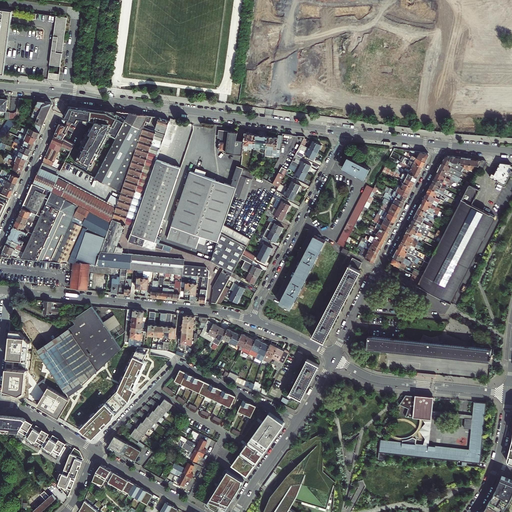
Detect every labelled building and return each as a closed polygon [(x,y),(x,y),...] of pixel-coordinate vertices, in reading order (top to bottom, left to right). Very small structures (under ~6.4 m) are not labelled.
[(10,9),(0,7),(0,72),(11,74),(19,10),(10,9)] [(69,17),(63,17),(60,37),(71,38),(74,18),(69,17)] [(65,79),(70,43),(60,42),(58,50),(54,80),(65,81),(65,79)] [(42,101),(39,101),(32,117),(38,119),(45,102),(42,101)] [(45,102),(38,119),(33,129),(40,132),(53,104),(52,103),(49,102),(45,102)] [(75,106),(69,105),(64,116),(77,122),(79,118),(85,119),(84,121),(88,123),(90,119),(95,121),(94,125),(92,129),(91,132),(89,131),(88,131),(87,135),(85,139),(83,142),(82,146),(84,148),(77,162),(91,169),(92,167),(94,164),(94,162),(96,163),(98,158),(101,153),(105,145),(107,142),(108,141),(109,137),(111,134),(117,137),(130,113),(106,110),(95,108),(86,107),(75,106)] [(96,178),(121,192),(144,128),(146,121),(148,115),(140,114),(130,113),(117,137),(96,178)] [(159,152),(169,124),(170,121),(160,118),(156,130),(156,132),(144,128),(121,192),(119,199),(116,207),(112,219),(124,224),(133,227),(156,159),(158,155),(159,152)] [(61,123),(56,135),(64,139),(69,129),(72,123),(68,122),(67,126),(61,123)] [(173,125),(169,124),(159,152),(166,155),(176,126),(173,125)] [(21,131),(38,138),(39,135),(40,132),(33,129),(30,128),(28,131),(27,130),(23,128),(21,131)] [(226,153),(242,155),(243,150),(244,141),(240,140),(240,138),(238,138),(238,140),(237,140),(238,132),(233,132),(219,130),(218,133),(218,138),(220,138),(220,141),(219,141),(218,150),(226,151),(226,153)] [(36,141),(38,138),(21,131),(20,134),(19,133),(18,135),(20,135),(19,137),(20,138),(26,140),(35,144),(36,141)] [(251,134),(245,134),(244,141),(243,150),(247,151),(248,148),(254,149),(255,148),(256,135),(251,134)] [(62,146),(71,150),(75,143),(69,141),(64,139),(56,135),(54,138),(52,142),(62,146)] [(265,155),(268,137),(264,136),(256,135),(255,148),(256,149),(261,149),(261,152),(263,152),(263,157),(265,157),(265,155)] [(278,138),(268,137),(265,155),(280,157),(281,150),(283,136),(281,136),(279,135),(278,138)] [(34,146),(35,144),(26,140),(24,143),(19,140),(16,139),(15,142),(33,149),(34,146)] [(310,148),(318,153),(322,145),(317,142),(314,141),(310,148)] [(31,152),(33,149),(15,142),(14,142),(12,147),(17,149),(30,155),(31,152)] [(51,144),(50,146),(60,151),(62,146),(52,142),(51,144)] [(44,160),(43,162),(61,169),(63,166),(59,164),(59,167),(54,165),(56,159),(60,151),(50,146),(47,154),(44,160)] [(316,156),(318,153),(310,148),(306,156),(314,160),(316,156)] [(15,154),(28,160),(29,157),(30,155),(17,149),(15,154)] [(416,157),(426,162),(430,155),(429,154),(429,153),(419,152),(416,157)] [(425,164),(426,162),(416,157),(413,155),(409,153),(407,156),(412,158),(413,159),(412,161),(424,167),(425,164)] [(8,154),(7,158),(25,166),(26,163),(28,160),(15,154),(14,157),(8,154)] [(445,157),(443,162),(461,171),(462,168),(460,167),(461,166),(457,164),(449,160),(451,156),(448,156),(445,157)] [(458,157),(451,156),(449,160),(457,164),(458,163),(460,164),(461,157),(458,157)] [(464,168),(467,170),(470,171),(472,159),(469,159),(461,157),(460,164),(465,164),(464,168)] [(25,166),(7,158),(6,158),(5,160),(7,162),(9,161),(11,162),(10,163),(15,165),(13,168),(14,169),(13,172),(21,176),(23,171),(25,166)] [(343,168),(365,179),(370,169),(348,158),(345,163),(343,168)] [(403,163),(421,172),(423,169),(424,167),(412,161),(405,158),(403,163)] [(178,167),(156,159),(133,227),(132,228),(131,233),(154,241),(180,168),(178,167)] [(478,160),(472,159),(470,171),(473,173),(474,165),(479,166),(482,160),(478,160)] [(299,168),(301,165),(293,160),(291,164),(299,168)] [(479,166),(478,168),(483,170),(486,164),(485,161),(482,160),(479,166)] [(299,168),(308,173),(310,169),(312,165),(303,161),(301,165),(299,168)] [(420,174),(421,172),(403,163),(401,162),(400,164),(407,168),(405,170),(418,177),(420,174)] [(442,163),(440,167),(454,174),(461,177),(463,172),(461,171),(443,162),(442,163)] [(507,164),(500,163),(494,175),(492,173),(490,177),(504,185),(510,174),(511,175),(511,166),(511,164),(507,164)] [(299,168),(291,164),(289,168),(297,172),(295,176),(304,180),(306,177),(308,173),(299,168)] [(166,238),(197,248),(199,243),(205,245),(206,241),(217,244),(221,232),(223,225),(234,195),(243,168),(237,166),(232,185),(189,171),(166,238)] [(398,166),(395,171),(416,182),(417,179),(418,177),(405,170),(398,166)] [(285,174),(287,171),(288,170),(282,167),(273,184),(279,187),(285,174)] [(416,182),(395,171),(386,167),(383,171),(396,178),(397,176),(402,179),(401,181),(403,182),(413,187),(415,184),(416,182)] [(439,169),(438,172),(460,183),(461,180),(458,179),(459,178),(453,176),(454,174),(440,167),(439,169)] [(243,168),(234,195),(245,199),(254,174),(251,172),(243,168)] [(18,181),(20,177),(8,172),(3,170),(0,175),(0,176),(2,178),(3,178),(6,179),(17,184),(18,181)] [(79,206),(90,211),(111,222),(112,219),(116,207),(107,203),(58,177),(57,177),(40,170),(39,172),(34,184),(52,192),(79,206)] [(462,191),(465,192),(468,187),(465,186),(460,183),(438,172),(437,174),(435,177),(444,181),(450,184),(451,182),(454,183),(464,188),(462,191)] [(434,179),(433,182),(450,190),(451,188),(443,184),(444,181),(435,177),(434,179)] [(17,184),(6,179),(3,178),(2,178),(0,182),(0,184),(3,186),(14,190),(16,187),(17,184)] [(289,188),(298,193),(300,189),(301,185),(293,181),(289,188)] [(412,189),(413,187),(403,182),(401,187),(411,192),(412,189)] [(431,184),(430,187),(442,193),(444,190),(448,193),(450,190),(433,182),(431,184)] [(0,191),(11,197),(13,194),(14,190),(3,186),(0,184),(0,191)] [(23,208),(41,216),(52,192),(34,184),(32,186),(27,197),(23,208)] [(452,217),(444,233),(442,238),(432,258),(429,263),(427,268),(424,273),(421,279),(418,286),(451,304),(452,303),(451,303),(494,218),(495,217),(471,204),(479,190),(469,185),(468,187),(465,192),(463,197),(460,202),(458,207),(455,213),(452,217)] [(399,193),(408,197),(410,194),(411,192),(401,187),(399,186),(397,191),(399,193)] [(289,188),(286,187),(283,195),(276,191),(275,194),(281,197),(283,195),(294,200),(295,198),(298,193),(289,188)] [(442,193),(430,187),(429,189),(428,192),(441,198),(443,200),(444,200),(445,198),(441,195),(442,193)] [(0,221),(9,202),(11,197),(0,191),(0,221)] [(22,259),(53,262),(67,232),(75,215),(79,206),(52,192),(41,216),(39,220),(38,222),(36,228),(34,232),(33,234),(32,237),(27,246),(25,253),(22,259)] [(385,198),(403,207),(405,204),(405,202),(392,195),(388,193),(386,192),(384,197),(385,198)] [(426,194),(425,197),(437,203),(438,204),(439,201),(441,198),(428,192),(426,194)] [(407,199),(408,197),(399,193),(398,195),(394,193),(392,195),(405,202),(407,199)] [(107,203),(116,207),(119,199),(111,195),(107,203)] [(424,198),(422,202),(439,211),(441,208),(436,206),(437,203),(425,197),(424,198)] [(402,209),(403,207),(385,198),(383,203),(384,204),(400,212),(402,209)] [(274,206),(278,209),(287,213),(289,209),(291,205),(282,201),(278,199),(274,206)] [(421,204),(420,207),(432,214),(433,211),(439,214),(440,211),(439,211),(422,202),(421,204)] [(399,214),(400,212),(384,204),(381,208),(398,217),(399,214)] [(90,211),(79,206),(75,215),(67,232),(53,262),(68,263),(69,261),(84,228),(82,226),(85,220),(90,211)] [(418,210),(417,212),(430,219),(435,222),(437,219),(433,217),(434,215),(432,214),(420,207),(418,210)] [(39,220),(41,216),(23,208),(21,211),(20,214),(29,218),(30,216),(35,218),(39,220)] [(268,209),(265,214),(270,217),(273,218),(275,216),(283,221),(285,217),(287,213),(278,209),(278,210),(275,208),(273,212),(268,209)] [(378,214),(395,222),(397,219),(398,217),(381,208),(378,214)] [(85,220),(82,226),(84,228),(69,261),(74,263),(90,265),(94,266),(96,266),(106,237),(111,222),(90,211),(85,220)] [(416,214),(414,217),(432,226),(433,224),(429,222),(430,219),(417,212),(416,214)] [(18,217),(17,220),(27,225),(31,226),(36,228),(38,222),(29,218),(20,214),(18,217)] [(394,224),(395,222),(378,214),(376,219),(392,227),(394,224)] [(413,219),(412,222),(425,229),(426,227),(431,229),(432,226),(414,217),(413,219)] [(392,228),(392,227),(376,219),(375,218),(374,221),(379,223),(378,226),(390,232),(392,228)] [(122,294),(125,294),(127,279),(127,272),(128,269),(134,269),(136,270),(138,270),(144,271),(150,271),(152,271),(154,272),(160,272),(166,273),(171,273),(176,274),(182,274),(184,275),(185,275),(192,276),(198,276),(201,276),(203,277),(209,277),(209,271),(206,267),(184,265),(184,259),(122,253),(123,251),(122,248),(117,246),(123,227),(125,227),(126,226),(132,228),(133,227),(124,224),(112,219),(111,222),(106,237),(96,266),(98,266),(102,266),(105,267),(109,267),(113,267),(121,268),(121,275),(121,276),(119,293),(122,294)] [(27,225),(17,220),(16,223),(14,226),(28,232),(33,234),(34,232),(30,230),(26,228),(27,225)] [(266,228),(267,229),(280,235),(283,230),(284,227),(275,223),(275,224),(271,222),(269,226),(268,225),(266,228)] [(425,229),(412,222),(411,224),(409,227),(423,234),(424,232),(428,234),(430,231),(425,229)] [(248,245),(251,239),(223,225),(221,232),(247,246),(248,245)] [(23,233),(27,235),(28,232),(14,226),(12,230),(10,236),(9,238),(22,244),(24,241),(21,239),(23,233)] [(370,228),(387,237),(389,234),(390,232),(378,226),(376,228),(371,226),(370,228)] [(423,234),(409,227),(408,229),(407,232),(419,238),(420,239),(423,234)] [(386,239),(387,237),(370,228),(369,231),(373,233),(371,235),(373,236),(385,242),(386,239)] [(278,239),(280,235),(267,229),(264,236),(276,243),(278,239)] [(241,258),(243,255),(245,251),(247,246),(221,232),(217,244),(211,261),(218,265),(217,266),(219,267),(220,266),(224,268),(213,288),(214,289),(212,303),(214,303),(217,303),(225,287),(229,279),(231,276),(235,269),(241,258)] [(419,238),(407,232),(406,234),(404,237),(417,244),(418,241),(419,238)] [(154,241),(131,233),(128,241),(154,250),(156,247),(157,242),(155,242),(154,241)] [(326,241),(315,236),(302,260),(287,289),(280,303),(291,309),(326,241)] [(383,244),(385,242),(373,236),(371,239),(367,236),(366,239),(382,247),(383,244)] [(361,243),(355,240),(349,237),(348,241),(347,242),(359,248),(361,243)] [(403,239),(401,242),(415,249),(416,246),(422,250),(423,247),(417,244),(404,237),(403,239)] [(22,244),(9,238),(8,241),(6,244),(25,253),(27,246),(22,244)] [(381,249),(382,247),(366,239),(365,241),(368,242),(366,246),(379,252),(381,249)] [(170,252),(171,247),(164,245),(157,242),(156,247),(170,252)] [(400,244),(399,247),(416,256),(417,253),(416,253),(417,250),(415,249),(401,242),(400,244)] [(1,256),(11,257),(13,254),(20,257),(19,258),(22,259),(25,253),(6,244),(3,251),(1,256)] [(273,248),(265,244),(261,251),(269,256),(271,251),(273,248)] [(364,250),(377,257),(379,254),(379,252),(366,246),(366,245),(364,248),(360,246),(359,248),(364,250)] [(398,249),(396,252),(408,259),(410,256),(415,258),(416,256),(399,247),(398,249)] [(376,259),(377,257),(364,250),(362,253),(364,254),(362,256),(374,262),(376,259)] [(243,255),(253,260),(255,257),(245,251),(243,255)] [(261,251),(257,259),(265,263),(267,260),(269,256),(261,251)] [(408,259),(396,252),(395,254),(394,258),(407,264),(408,262),(407,261),(408,259)] [(257,266),(258,263),(253,260),(243,255),(241,258),(245,260),(241,268),(250,272),(258,277),(261,272),(262,269),(257,266)] [(432,258),(426,255),(423,260),(424,260),(429,263),(432,258)] [(349,265),(358,270),(362,263),(353,258),(352,260),(349,265)] [(393,260),(391,263),(399,267),(401,265),(405,267),(407,264),(394,258),(393,260)] [(90,272),(90,265),(74,263),(71,288),(79,289),(88,290),(90,272)] [(112,270),(113,267),(109,267),(105,267),(102,266),(98,266),(96,266),(94,266),(90,265),(90,272),(94,272),(98,272),(101,273),(105,273),(108,273),(112,274),(112,270)] [(349,266),(343,278),(324,315),(312,337),(324,343),(331,331),(339,314),(348,297),(357,280),(361,271),(358,270),(349,265),(349,266)] [(413,275),(417,277),(421,279),(424,273),(420,271),(414,268),(411,274),(413,275)] [(231,276),(240,281),(242,278),(234,274),(236,270),(235,269),(231,276)] [(258,277),(250,272),(246,280),(254,284),(256,281),(258,277)] [(191,288),(192,276),(185,275),(184,275),(184,276),(182,276),(182,278),(182,282),(186,282),(186,288),(191,288)] [(113,278),(112,293),(116,293),(119,293),(121,276),(118,276),(118,278),(113,278)] [(230,290),(242,296),(245,291),(246,288),(239,284),(240,281),(231,276),(229,279),(234,282),(230,290)] [(203,278),(202,287),(201,289),(200,302),(203,302),(206,302),(209,277),(203,277),(203,278)] [(230,290),(225,287),(217,303),(219,304),(221,304),(225,296),(226,297),(230,290)] [(197,289),(191,288),(191,294),(190,301),(194,301),(197,301),(197,296),(198,296),(199,289),(197,289)] [(238,303),(242,296),(230,290),(226,297),(238,303)] [(50,301),(38,300),(37,305),(45,306),(44,312),(58,314),(59,308),(54,307),(55,302),(50,301)] [(98,370),(116,353),(122,347),(116,339),(125,332),(126,331),(114,315),(104,321),(94,306),(92,306),(70,321),(73,325),(44,345),(28,322),(21,327),(25,332),(30,340),(69,397),(84,387),(83,385),(98,370)] [(141,311),(139,310),(138,316),(138,322),(137,327),(142,327),(144,328),(145,325),(145,320),(146,316),(143,316),(143,314),(144,311),(141,311)] [(212,340),(215,336),(216,335),(220,327),(217,325),(207,320),(206,323),(206,324),(203,328),(200,334),(212,340)] [(224,329),(220,327),(216,335),(215,336),(212,340),(208,345),(214,350),(222,340),(223,338),(227,330),(224,329)] [(228,329),(227,330),(223,338),(230,342),(235,332),(232,331),(228,329)] [(20,332),(10,331),(5,393),(17,395),(19,395),(24,398),(27,391),(24,391),(25,377),(28,378),(29,354),(27,354),(28,346),(30,347),(30,342),(20,332)] [(136,346),(137,332),(131,331),(130,337),(129,337),(129,342),(127,341),(125,341),(124,344),(136,346)] [(236,345),(241,336),(238,334),(235,332),(230,342),(236,345)] [(242,334),(241,336),(236,345),(235,347),(242,351),(244,347),(249,337),(246,336),(242,334)] [(399,340),(369,336),(368,340),(368,348),(390,350),(420,353),(438,355),(469,359),(491,361),(491,360),(492,360),(492,355),(491,355),(492,349),(475,347),(441,344),(439,344),(437,337),(438,337),(438,336),(432,337),(425,334),(424,335),(425,336),(422,342),(419,342),(399,340)] [(250,352),(256,341),(253,339),(249,337),(244,347),(242,351),(249,354),(250,352)] [(256,339),(256,341),(250,352),(256,356),(263,343),(261,341),(256,339)] [(268,345),(263,343),(256,356),(263,360),(263,358),(270,346),(268,345)] [(270,346),(263,358),(270,362),(272,359),(278,348),(275,347),(271,344),(270,346)] [(149,348),(138,347),(117,390),(79,430),(86,434),(94,438),(103,428),(108,424),(114,417),(118,413),(123,408),(125,406),(129,401),(134,391),(135,389),(131,388),(134,381),(136,382),(138,383),(141,376),(138,374),(141,368),(142,369),(144,370),(148,362),(143,361),(144,358),(147,353),(149,348)] [(281,369),(289,354),(284,351),(278,348),(272,359),(274,361),(273,364),(277,366),(281,369)] [(318,366),(319,366),(307,359),(307,360),(290,394),(301,400),(302,399),(301,398),(305,392),(305,390),(306,389),(313,376),(314,374),(315,372),(318,366)] [(185,372),(181,370),(176,380),(231,407),(236,397),(233,395),(227,392),(220,389),(213,385),(207,382),(201,379),(196,377),(191,374),(185,372)] [(229,373),(227,378),(235,382),(238,377),(238,376),(230,372),(229,373)] [(238,377),(235,382),(244,386),(246,381),(238,377)] [(47,386),(36,405),(58,418),(69,399),(47,386)] [(173,392),(165,386),(163,389),(171,394),(173,392)] [(167,410),(168,411),(173,404),(158,392),(154,396),(162,402),(161,403),(160,405),(167,410)] [(402,443),(428,446),(431,416),(432,412),(433,398),(433,397),(429,397),(415,395),(415,396),(406,395),(399,405),(409,408),(406,417),(421,419),(422,419),(425,424),(420,431),(426,440),(424,445),(420,444),(416,444),(417,440),(409,438),(406,439),(403,438),(402,443)] [(161,416),(162,417),(167,410),(160,405),(151,398),(148,402),(156,408),(155,409),(154,410),(161,416)] [(247,402),(244,401),(239,411),(252,418),(257,407),(254,406),(247,402)] [(467,461),(480,463),(486,404),(474,402),(473,416),(472,420),(464,419),(464,428),(471,428),(469,450),(428,446),(402,443),(380,441),(380,445),(378,459),(385,460),(386,453),(462,461),(462,465),(467,466),(467,464),(467,461)] [(155,421),(156,422),(161,416),(154,410),(146,404),(142,408),(150,413),(149,415),(148,416),(155,421)] [(149,427),(150,428),(155,421),(148,416),(140,410),(136,413),(144,419),(143,420),(142,422),(149,427)] [(286,424),(270,413),(232,466),(248,477),(263,456),(274,440),(286,424)] [(24,418),(0,415),(0,429),(2,433),(8,433),(8,430),(10,430),(10,433),(17,433),(19,431),(25,435),(27,432),(29,433),(26,438),(27,438),(28,436),(43,445),(44,442),(46,443),(43,448),(44,449),(45,447),(59,455),(62,450),(64,451),(66,447),(64,446),(66,443),(53,435),(51,438),(48,436),(50,433),(37,425),(34,429),(31,427),(33,423),(24,418)] [(143,432),(144,433),(149,427),(142,422),(134,416),(130,419),(138,424),(137,426),(136,427),(143,432)] [(130,433),(138,439),(143,432),(136,427),(128,422),(124,425),(131,430),(130,432),(130,433)] [(179,438),(185,441),(187,443),(204,452),(206,449),(203,447),(205,444),(207,441),(201,438),(198,444),(180,434),(179,438)] [(133,461),(140,451),(113,436),(110,441),(109,440),(104,444),(107,446),(106,448),(111,451),(112,449),(116,451),(119,453),(120,451),(122,453),(122,454),(128,458),(127,460),(132,463),(133,461)] [(202,455),(204,452),(187,443),(185,441),(182,446),(193,453),(190,457),(196,461),(198,457),(200,454),(202,455)] [(80,451),(75,447),(72,452),(74,453),(73,454),(71,453),(58,485),(68,496),(70,493),(76,478),(84,458),(80,451)] [(179,470),(190,476),(192,473),(190,472),(192,468),(194,465),(188,462),(184,469),(173,463),(172,466),(167,476),(174,479),(177,481),(180,475),(177,473),(179,470)] [(110,470),(101,465),(96,471),(92,481),(100,487),(101,484),(102,484),(105,479),(106,480),(107,481),(108,482),(107,484),(110,486),(111,484),(117,487),(116,489),(120,491),(121,489),(147,504),(152,494),(149,492),(146,490),(143,489),(140,487),(137,485),(134,483),(131,482),(128,480),(124,478),(119,475),(113,471),(112,472),(111,471),(110,470)] [(269,498),(263,511),(293,511),(289,508),(294,499),(301,502),(326,509),(330,494),(302,486),(306,473),(296,467),(284,479),(271,493),(270,494),(269,498)] [(190,476),(179,470),(177,473),(180,475),(177,481),(180,483),(182,484),(184,481),(186,478),(189,479),(190,476)] [(245,482),(229,470),(222,480),(220,481),(219,484),(218,486),(206,502),(207,506),(209,507),(211,507),(218,511),(223,511),(224,511),(225,509),(231,501),(231,500),(233,499),(237,493),(238,491),(242,485),(244,484),(245,482)] [(273,473),(263,484),(265,486),(275,475),(273,473)] [(503,511),(510,501),(511,496),(511,479),(502,475),(499,483),(495,490),(495,492),(491,500),(485,509),(483,511),(503,511)] [(44,494),(53,505),(57,501),(53,496),(51,498),(48,495),(46,492),(44,494)] [(44,504),(48,509),(53,505),(44,494),(42,495),(47,502),(44,504)] [(327,511),(333,494),(330,494),(326,509),(301,502),(301,504),(326,511),(327,511)] [(82,511),(88,511),(93,507),(85,500),(79,509),(81,511),(82,511)] [(168,503),(165,501),(160,511),(176,511),(178,509),(175,507),(168,503)]
